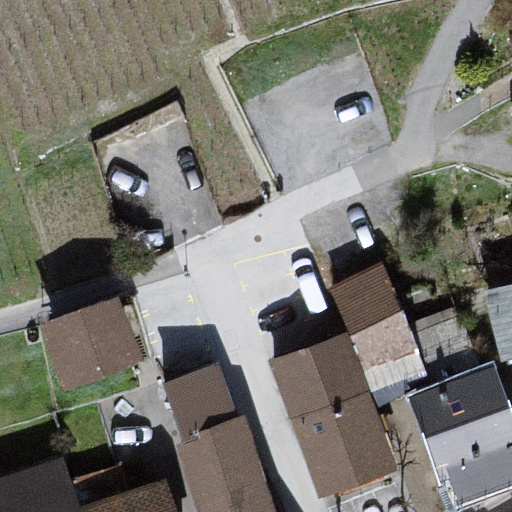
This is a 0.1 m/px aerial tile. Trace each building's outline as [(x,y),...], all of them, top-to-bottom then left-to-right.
[(384,270),(330,291),(368,388),(424,365),(384,270)] [(511,289),(477,296),(495,364),(511,362),(511,289)] [(121,303),(38,327),(63,399),(143,365),(121,303)] [(342,337),(266,363),(317,498),(394,472),(342,337)] [(511,416),(498,374),(408,398),(436,487),(452,483),(452,505),(511,484),(511,416)] [(276,511),(244,425),(180,446),(199,511),(276,511)] [(0,511),(174,511),(164,482),(79,506),(57,469),(0,478),(0,511)]
